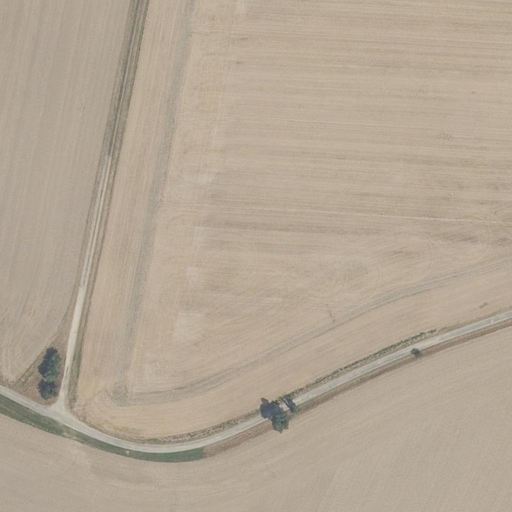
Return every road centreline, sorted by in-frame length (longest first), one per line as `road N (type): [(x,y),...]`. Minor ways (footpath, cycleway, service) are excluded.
road 1 (unclassified): [(0,392),(65,427),(169,449),(261,422),(418,347),(511,313)]
road 2 (track): [(65,427),(71,350),(138,0)]
